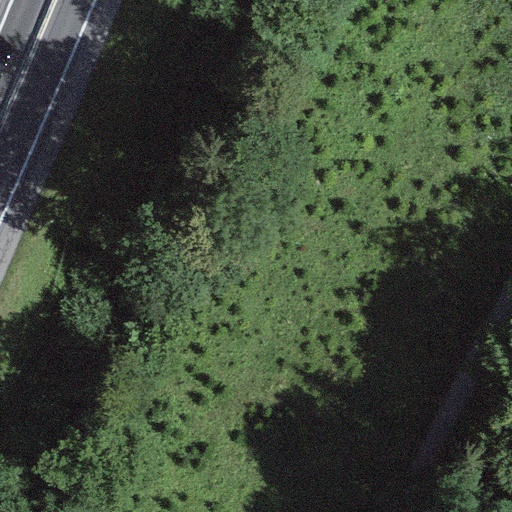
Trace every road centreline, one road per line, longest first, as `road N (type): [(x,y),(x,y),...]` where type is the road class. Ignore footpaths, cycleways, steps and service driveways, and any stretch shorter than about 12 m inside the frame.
road 1 (track): [(385,511),(511,260)]
road 2 (trunk): [(0,173),(75,0)]
